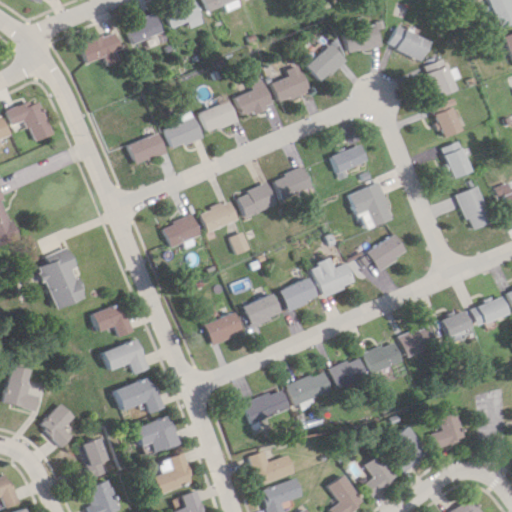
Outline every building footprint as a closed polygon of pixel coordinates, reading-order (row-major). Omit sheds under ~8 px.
[(189,27),(202,22),(193,0),(184,0),(162,9),(169,28),(186,21),(189,27)] [(226,10),(238,7),(236,0),(203,0),(206,10),(224,5),(226,10)] [(484,0),(496,28),(511,21),(511,9),(508,0),(484,0)] [(161,32),(154,13),(124,24),(131,43),(161,32)] [(379,44),(373,24),(341,32),(347,53),(379,44)] [(415,60),(425,41),(394,26),(384,45),(415,60)] [(78,44),(85,62),(102,56),(106,66),(117,61),(113,51),(120,49),(113,31),(78,44)] [(511,66),(511,31),(501,36),(511,66)] [(305,65),(319,81),(344,59),(329,43),(305,65)] [(442,69),(439,59),(420,65),(429,96),(450,90),(447,79),(452,77),(449,67),(442,69)] [(285,70),(288,75),(270,83),(278,103),(308,89),(297,64),(285,70)] [(241,115),(251,111),(252,113),(272,104),(261,79),(249,84),(251,89),(233,97),(241,115)] [(215,97),(218,104),(197,112),(205,132),(236,120),(226,94),(215,97)] [(50,134),(36,98),(4,110),(9,125),(23,120),(32,141),(50,134)] [(452,103),(450,98),(428,105),(438,136),(455,131),(447,105),(452,103)] [(162,129),(170,149),(200,136),(189,107),(175,113),(179,122),(162,129)] [(131,162),(163,153),(157,133),(126,142),(131,162)] [(465,172),(456,141),(439,146),(448,177),(465,172)] [(343,168),(364,160),(357,143),(327,154),(336,179),(346,176),(343,168)] [(308,185),(299,166),(269,179),(278,199),(308,185)] [(241,217),(272,204),(264,182),(232,195),(241,217)] [(362,229),(390,218),(376,182),(348,193),(362,229)] [(511,189),(508,191),(505,182),(491,187),(501,216),(511,212),(511,189)] [(453,194),(468,230),(488,221),(473,185),(453,194)] [(234,220),(227,200),(196,211),(203,231),(234,220)] [(0,244),(14,239),(0,201),(0,244)] [(197,234),(188,214),(158,226),(166,247),(197,234)] [(233,253),(246,248),(239,231),(226,236),(233,253)] [(376,270),(404,252),(392,234),(364,252),(376,270)] [(52,309),(81,297),(70,269),(71,268),(63,247),(41,256),(44,263),(35,266),(52,309)] [(307,265),(318,295),(350,284),(342,262),(330,267),(327,258),(307,265)] [(274,290),(282,310),(313,297),(305,277),(274,290)] [(511,286),(501,291),(508,308),(511,306),(511,286)] [(245,326),(275,313),(267,293),(236,306),(245,326)] [(502,315),(497,297),(465,306),(471,324),(502,315)] [(94,331),(111,326),(114,335),(127,332),(119,303),(89,311),(94,331)] [(469,333),(459,310),(436,319),(446,343),(469,333)] [(236,331),(228,311),(197,324),(206,345),(236,331)] [(431,344),(423,324),(392,336),(399,356),(431,344)] [(99,350),(105,369),(125,362),(129,373),(143,368),(133,339),(99,350)] [(356,353),(364,373),(395,361),(388,341),(356,353)] [(321,369),(330,388),(360,375),(351,356),(321,369)] [(41,395),(29,392),(35,369),(15,364),(5,403),(38,410),(41,395)] [(322,392),(316,371),(278,383),(285,406),(305,400),(304,397),(322,392)] [(111,389),(118,410),(140,402),(144,413),(158,408),(146,376),(111,389)] [(281,408),(272,388),(236,403),(244,423),(281,408)] [(77,417),(64,403),(42,424),(63,446),(74,436),(66,427),(77,417)] [(430,410),(435,430),(424,433),(429,449),(459,441),(449,405),(430,410)] [(130,427),(137,445),(147,442),(151,452),(174,443),(163,415),(130,427)] [(389,459),(396,471),(422,456),(403,425),(386,436),(397,454),(389,459)] [(108,459),(99,437),(79,444),(92,478),(107,472),(103,461),(108,459)] [(281,454),(262,461),(258,450),(244,455),(255,484),(288,473),(281,454)] [(150,476),(156,493),(189,482),(179,453),(155,462),(158,473),(150,476)] [(365,495),(391,478),(374,453),(357,464),(366,477),(357,483),(365,495)] [(5,507),(19,502),(9,473),(0,475),(0,497),(2,496),(5,507)] [(325,511),(344,511),(358,502),(337,474),(321,486),(333,502),(324,509),(325,511)] [(297,496),(291,477),(258,490),(265,511),(282,511),(279,502),(297,496)] [(88,506),(89,511),(114,511),(121,510),(111,479),(85,488),(91,505),(88,506)] [(183,506),(170,511),(169,511),(202,511),(194,490),(179,496),(183,506)] [(477,511),(468,497),(445,511),(477,511)]
